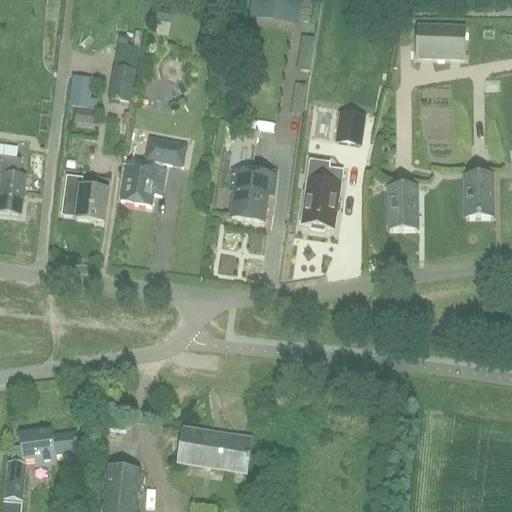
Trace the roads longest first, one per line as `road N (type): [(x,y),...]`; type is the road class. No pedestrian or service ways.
road 1 (residential): [(195,321),(234,298),(511,261)]
road 2 (residential): [(0,377),(165,349),(195,321)]
road 3 (residential): [(195,321),(148,289),(0,271)]
road 4 (track): [(153,326),(0,310)]
